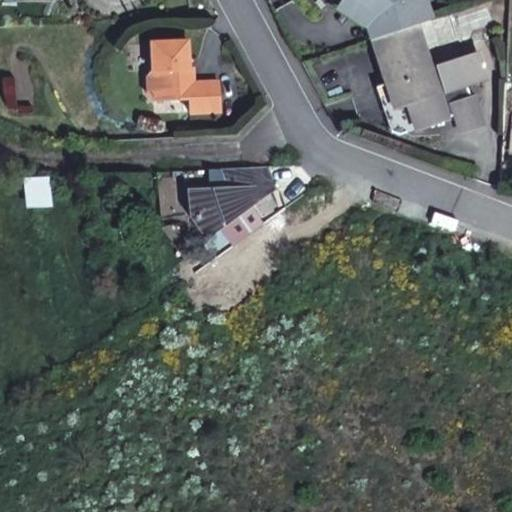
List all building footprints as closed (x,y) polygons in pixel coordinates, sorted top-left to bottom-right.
[(366,13),(373,10),(383,37),(421,24),(435,19),(427,0),(348,0),(348,1),(366,13)] [(383,37),(377,40),(393,82),(384,86),(393,109),(448,92),(421,24),(383,37)] [(181,83),(182,98),(211,96),(211,66),(180,66),(179,27),(142,27),(144,58),(139,62),(144,79),(149,83),(181,83)] [(226,145),(232,167),(216,169),(176,171),(179,192),(195,215),(261,167),(253,142),(226,145)] [(210,147),(216,169),(232,167),(226,145),(210,147)] [(20,189),(35,188),(32,162),(17,163),(20,189)]
